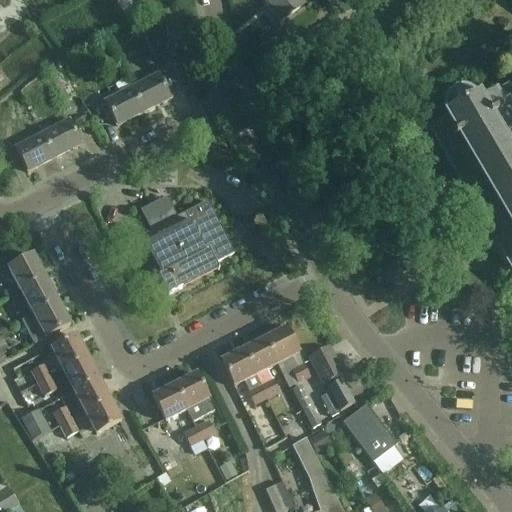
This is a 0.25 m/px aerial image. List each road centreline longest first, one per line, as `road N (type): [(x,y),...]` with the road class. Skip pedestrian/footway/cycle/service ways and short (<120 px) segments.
road 1 (residential): [(325,276),(131,370),(115,357),(42,205)]
road 2 (residential): [(508,511),(325,276)]
road 3 (residential): [(42,205),(231,99)]
road 4 (residential): [(325,276),(231,99)]
road 5 (residential): [(231,99),(395,0)]
road 6 (unknown): [(482,479),(510,329)]
road 7 (unknown): [(510,329),(362,332)]
